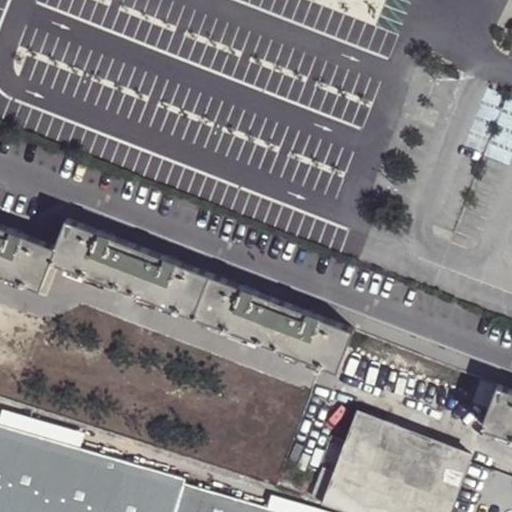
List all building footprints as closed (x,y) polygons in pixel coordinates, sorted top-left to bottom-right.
[(339,370),(355,330),(294,305),(226,280),(158,253),(67,218),(56,245),(50,259),(54,260),(68,265),(75,267),(175,306),(182,309),(209,320),(216,322),(318,361),(324,363),(339,370)] [(50,259),(56,245),(0,222),(0,270),(21,279),(28,281),(43,287),(54,260),(50,259)] [(75,267),(68,265),(66,271),(72,274),(75,267)] [(72,274),(173,312),(175,306),(75,267),(72,274)] [(0,278),(18,285),(21,279),(0,270),(0,278)] [(26,288),(28,281),(21,279),(18,285),(26,288)] [(179,315),(182,309),(175,306),(173,312),(179,315)] [(214,329),(216,322),(209,320),(207,326),(214,329)] [(214,329),(315,368),(318,361),(216,322),(214,329)] [(398,347),(423,357),(424,353),(399,343),(398,347)] [(423,358),(423,357),(398,347),(398,348),(423,358)] [(321,370),(324,363),(318,361),(315,368),(321,370)] [(489,408),(498,385),(481,378),(471,401),(489,408)] [(511,390),(498,385),(489,408),(482,427),(497,433),(504,435),(511,438),(511,390)] [(320,497),(364,511),(448,511),(472,451),(358,408),(320,497)] [(277,511),(183,482),(185,478),(0,420),(0,511),(277,511)] [(502,441),(511,444),(511,438),(504,435),(502,441)]
